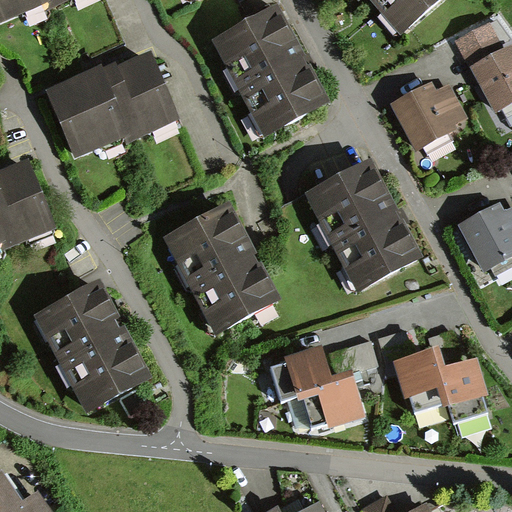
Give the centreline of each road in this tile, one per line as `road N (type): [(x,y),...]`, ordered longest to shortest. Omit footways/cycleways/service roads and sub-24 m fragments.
road 1 (residential): [(177,448),(179,390),(152,329),(62,187),(13,85)]
road 2 (residential): [(177,448),(511,481)]
road 3 (residential): [(298,0),(402,181)]
road 4 (residential): [(0,412),(51,434),(177,448)]
